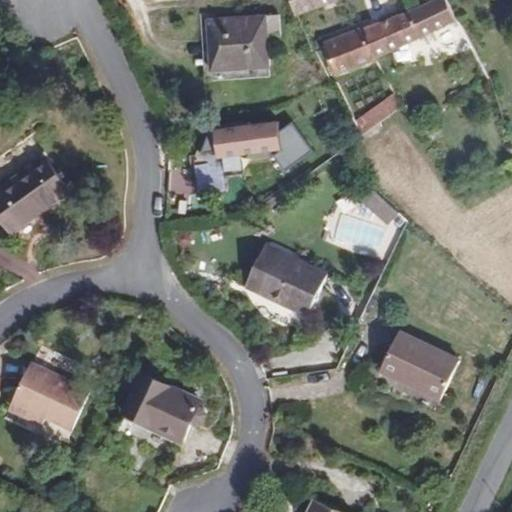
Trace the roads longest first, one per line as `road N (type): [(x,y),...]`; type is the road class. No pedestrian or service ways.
road 1 (residential): [(220,511),(243,465),(257,403),(221,340),(140,277)]
road 2 (residential): [(140,277),(151,184),(138,113),(94,29),(94,0)]
road 3 (residential): [(0,327),(45,294),(140,277)]
